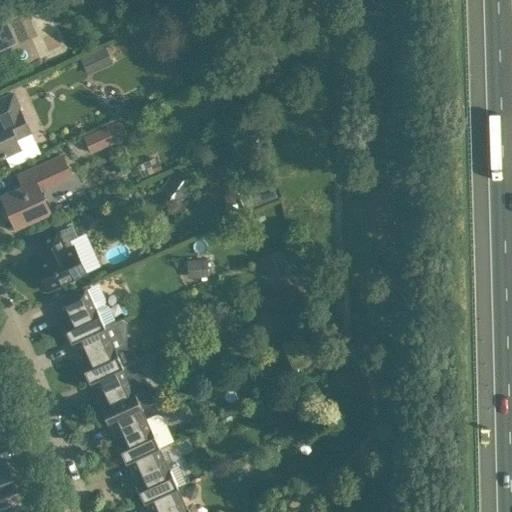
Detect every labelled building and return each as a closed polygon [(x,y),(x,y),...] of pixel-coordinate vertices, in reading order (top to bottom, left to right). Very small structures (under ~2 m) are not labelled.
[(0,46),(15,40),(4,16),(0,17),(0,46)] [(88,74),(113,63),(105,46),(80,57),(88,74)] [(246,71),(231,77),(236,90),(251,84),(246,71)] [(0,156),(6,154),(4,150),(19,143),(13,132),(27,126),(12,93),(0,98),(0,156)] [(83,135),(91,152),(128,135),(120,119),(83,135)] [(62,155),(36,166),(16,176),(21,186),(1,195),(15,226),(50,211),(40,189),(71,175),(62,155)] [(176,165),(159,189),(179,204),(196,179),(176,165)] [(236,187),(245,208),(276,194),(270,180),(251,189),(248,182),(236,187)] [(71,221),(34,237),(41,252),(44,251),(46,256),(35,261),(47,289),(86,271),(73,244),(72,244),(70,239),(77,235),(71,221)] [(269,280),(297,270),(289,246),(261,256),(269,280)] [(186,260),(187,277),(208,275),(208,274),(207,260),(206,258),(186,260)] [(85,285),(55,298),(66,321),(62,322),(70,340),(104,325),(115,320),(108,304),(105,302),(96,306),(95,307),(86,288),(85,285)] [(103,325),(70,340),(71,341),(74,339),(84,361),(80,362),(89,381),(92,379),(121,365),(114,349),(126,344),(128,321),(120,317),(115,320),(104,325),(103,325)] [(314,359),(303,334),(282,343),(293,368),(314,359)] [(183,349),(200,362),(209,349),(192,337),(183,349)] [(107,420),(141,405),(132,387),(131,387),(121,365),(92,379),(102,401),(99,402),(107,420)] [(309,380),(301,385),(307,396),(315,391),(309,380)] [(141,405),(107,420),(107,421),(111,419),(120,441),(117,442),(125,460),(159,445),(151,427),(149,427),(140,406),(141,405)] [(135,483),(143,500),(177,485),(169,467),(168,467),(158,446),(159,445),(125,460),(125,461),(129,459),(138,481),(135,483)] [(0,494),(16,488),(5,460),(0,462),(0,494)] [(292,479),(311,478),(311,468),(291,469),(292,479)] [(177,485),(143,500),(143,501),(147,499),(152,511),(189,511),(187,507),(186,508),(176,486),(177,486),(177,485)]
